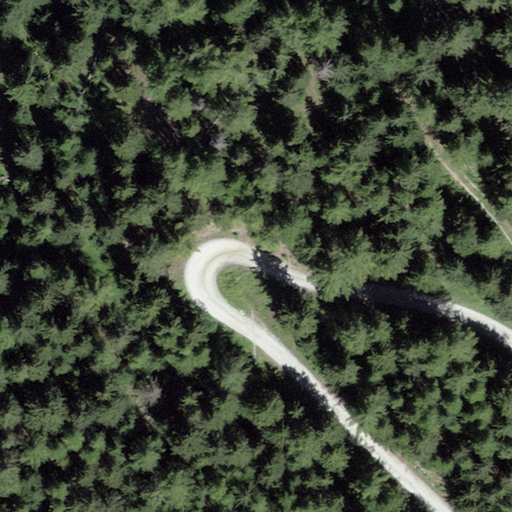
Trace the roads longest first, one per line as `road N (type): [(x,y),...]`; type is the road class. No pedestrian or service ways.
road 1 (unclassified): [(443,511),(272,345),(196,289),(198,262),(237,255),(292,279),(452,311),(511,342)]
road 2 (track): [(383,0),(402,91),(511,241)]
